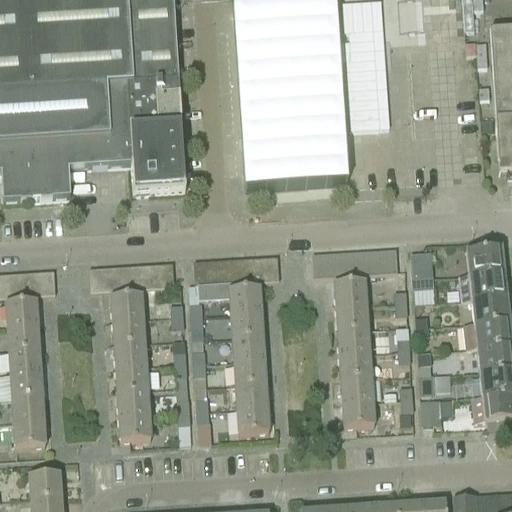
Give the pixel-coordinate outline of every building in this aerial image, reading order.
[(0,0),(0,98),(11,98),(29,97),(178,88),(172,0),(0,0)] [(345,205),(342,144),(388,142),(380,13),(331,16),(331,27),(230,33),(240,211),(345,205)] [(511,33),(489,35),(498,180),(506,180),(507,185),(511,184),(511,33)] [(29,97),(36,206),(70,204),(68,175),(130,172),(132,200),(184,197),(178,88),(29,97)] [(0,164),(1,179),(0,179),(0,180),(2,208),(36,206),(29,97),(11,98),(0,98),(0,164)] [(465,257),(468,282),(503,278),(501,254),(465,257)] [(397,279),(396,256),(382,257),(384,280),(397,279)] [(384,280),(382,257),(371,258),(372,281),(384,280)] [(359,258),(347,259),(349,282),(361,281),(359,258)] [(361,281),(372,281),(371,258),(359,258),(361,281)] [(347,259),(336,260),(337,283),(349,282),(347,259)] [(337,283),(336,260),(324,261),(326,284),(337,283)] [(411,261),(412,286),(432,285),(431,260),(411,261)] [(326,284),(324,261),(311,261),(313,285),(326,284)] [(264,264),(265,287),(278,286),(277,263),(264,264)] [(252,265),(254,288),(265,287),(264,264),(252,265)] [(229,266),(230,289),(242,289),(240,265),(229,266)] [(240,265),(242,289),(249,288),(254,288),(252,265),(240,265)] [(217,267),(219,290),(230,289),(229,266),(217,267)] [(217,267),(206,267),(206,268),(207,291),(219,290),(217,267)] [(193,268),(194,291),(207,291),(206,268),(193,268)] [(148,271),(149,294),(161,294),(159,270),(148,271)] [(159,270),(161,294),(173,293),(172,270),(159,270)] [(135,272),(137,295),(140,295),(149,294),(148,271),(135,272)] [(112,273),(114,296),(125,296),(124,272),(112,273)] [(124,272),(125,296),(137,295),(135,272),(124,272)] [(100,274),(102,297),(110,297),(114,296),(112,273),(100,274)] [(89,298),(102,297),(100,274),(88,275),(89,298)] [(40,278),(42,301),(55,300),(53,277),(40,278)] [(29,279),(30,302),(42,301),(40,278),(29,279)] [(460,308),(471,307),(506,303),(503,278),(468,282),(458,283),(460,308)] [(17,280),(18,303),(30,302),(29,279),(17,280)] [(5,280),(7,303),(18,303),(17,280),(5,280)] [(412,286),(413,297),(433,296),(432,285),(412,286)] [(187,292),(188,310),(189,323),(201,322),(201,309),(198,310),(198,307),(229,306),(230,322),(260,319),(259,294),(249,295),(249,288),(242,289),(230,289),(219,290),(207,291),(194,291),(187,292)] [(333,290),(335,314),(366,312),(364,288),(333,290)] [(110,303),(111,327),(143,325),(141,301),(140,301),(140,295),(137,295),(125,296),(114,296),(110,297),(110,303)] [(393,299),(393,310),(405,310),(404,299),(393,299)] [(471,307),(474,331),(509,327),(506,303),(471,307)] [(5,310),(6,333),(37,330),(35,308),(5,310)] [(405,310),(393,310),(394,323),(406,323),(405,310)] [(169,312),(169,324),(181,323),(181,311),(169,312)] [(335,314),(336,339),(367,336),(366,312),(335,314)] [(230,322),(232,345),(262,343),(260,319),(230,322)] [(202,335),(201,322),(189,323),(190,336),(202,335)] [(182,336),(181,323),(169,324),(170,337),(182,336)] [(415,325),(415,335),(427,334),(426,324),(415,325)] [(111,327),(113,352),(144,350),(143,325),(111,327)] [(464,357),(476,356),(511,352),(509,327),(474,331),(462,332),(464,357)] [(6,333),(8,359),(38,357),(37,330),(6,333)] [(406,334),(395,335),(396,346),(407,346),(406,334)] [(415,335),(416,345),(427,344),(427,334),(415,335)] [(336,339),(338,364),(369,362),(367,336),(336,339)] [(232,345),(233,369),(263,367),(262,343),(232,345)] [(407,346),(396,346),(396,360),(408,360),(407,346)] [(113,352),(114,376),(146,374),(144,350),(113,352)] [(476,356),(479,380),(511,375),(511,356),(511,352),(476,356)] [(8,359),(9,382),(40,381),(38,357),(8,359)] [(192,359),(192,371),(204,371),(204,358),(192,359)] [(172,361),(173,372),(185,372),(184,360),(172,361)] [(397,371),(409,371),(408,360),(396,360),(397,371)] [(338,364),(339,388),(370,387),(369,362),(338,364)] [(233,369),(235,393),(265,391),(263,367),(233,369)] [(192,371),(193,384),(205,383),(204,371),(192,371)] [(185,372),(173,372),(174,385),(185,384),(185,372)] [(417,373),(418,382),(429,382),(429,373),(417,373)] [(114,376),(116,401),(147,399),(146,374),(114,376)] [(511,375),(479,380),(482,404),(511,400),(511,375)] [(9,382),(11,406),(41,403),(40,381),(9,382)] [(418,382),(419,403),(433,401),(432,382),(429,382),(418,382)] [(185,384),(174,385),(174,397),(186,396),(185,384)] [(339,388),(341,411),(372,409),(370,387),(339,388)] [(235,393),(236,417),(266,415),(265,391),(235,393)] [(410,394),(398,395),(399,407),(406,407),(411,406),(410,394)] [(186,396),(174,397),(175,407),(187,406),(186,396)] [(116,401),(117,423),(149,421),(147,399),(116,401)] [(474,430),(484,429),(485,429),(486,435),(511,433),(511,400),(482,404),(471,405),(474,430)] [(11,406),(12,431),(43,428),(41,403),(11,406)] [(195,406),(195,418),(207,418),(206,405),(195,406)] [(187,406),(175,407),(176,419),(188,419),(187,406)] [(406,407),(399,407),(400,419),(412,418),(411,407),(411,406),(406,407)] [(419,408),(421,433),(441,432),(439,407),(419,408)] [(373,433),(372,409),(341,411),(342,434),(373,433)] [(268,439),(266,415),(236,417),(238,441),(268,439)] [(209,428),(208,428),(207,418),(195,418),(197,451),(211,450),(209,428)] [(188,419),(176,419),(177,432),(189,432),(188,419)] [(150,446),(149,431),(149,421),(117,423),(119,448),(150,446)] [(44,452),(43,428),(12,431),(14,454),(44,452)] [(189,432),(177,432),(178,452),(190,451),(189,432)] [(28,481),(30,507),(60,505),(59,479),(28,481)] [(494,501),(495,511),(506,511),(505,500),(494,501)] [(484,502),(484,511),(495,511),(494,501),(484,502)] [(473,503),(473,511),(484,511),(484,502),(473,503)] [(462,504),(462,511),(473,511),(473,503),(462,504)]
